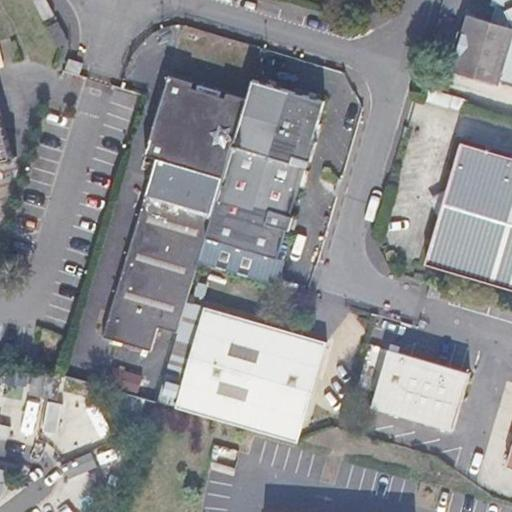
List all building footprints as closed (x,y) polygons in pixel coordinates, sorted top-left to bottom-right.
[(32,0),(42,18),(52,12),(54,11),(48,0),(32,0)] [(511,89),(511,18),(499,14),(494,31),(470,24),(453,80),(500,94),(503,87),(511,89)] [(58,18),(56,20),(46,24),(57,45),(69,38),(58,18)] [(113,272),(122,275),(118,290),(109,287),(101,311),(110,314),(100,348),(147,362),(155,337),(174,343),(196,268),(203,245),(245,106),(225,100),(224,103),(218,101),(219,98),(196,92),(195,95),(189,93),(190,90),(167,82),(164,93),(166,94),(165,99),(162,98),(146,153),(148,154),(146,159),(144,158),(142,165),(155,168),(154,175),(144,172),(137,197),(146,199),(142,213),(132,210),(124,235),(134,238),(129,252),(120,249),(113,272)] [(245,106),(203,245),(196,268),(270,290),(285,240),(288,241),(292,227),(289,226),(306,169),(309,170),(315,150),(312,150),(323,111),(250,89),(245,106)] [(0,163),(8,161),(11,163),(15,157),(11,154),(0,112),(0,163)] [(511,154),(460,138),(423,262),(511,288),(511,154)] [(443,289),(430,285),(426,296),(439,300),(443,289)] [(176,404),(296,440),(325,343),(206,307),(176,404)] [(388,349),(371,407),(454,432),(471,373),(388,349)]
